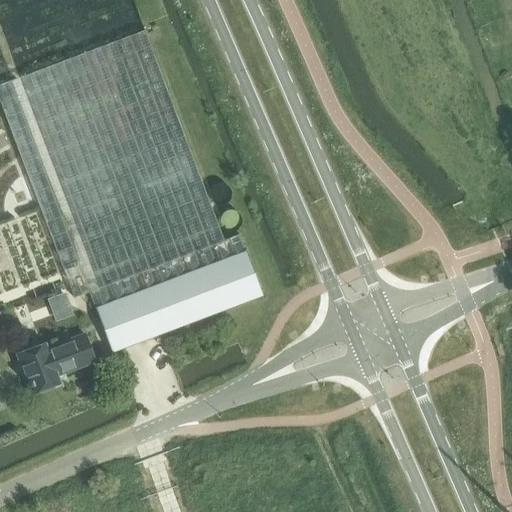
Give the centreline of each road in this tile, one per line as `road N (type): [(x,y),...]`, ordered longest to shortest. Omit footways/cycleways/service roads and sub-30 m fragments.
road 1 (tertiary): [(209,0),(348,323)]
road 2 (tertiary): [(383,309),(249,0)]
road 3 (unclassified): [(0,496),(255,382)]
road 4 (tertiary): [(470,511),(397,340)]
road 5 (tertiary): [(361,356),(428,511)]
